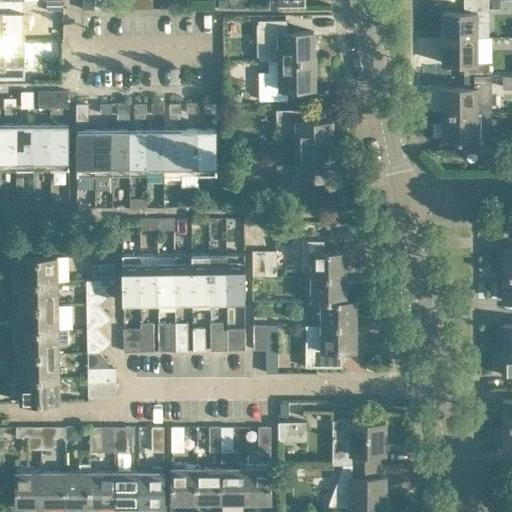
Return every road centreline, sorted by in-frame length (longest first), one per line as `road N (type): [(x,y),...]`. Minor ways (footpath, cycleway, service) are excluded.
road 1 (unclassified): [(17,415),(111,413),(134,388),(442,389)]
road 2 (unclassified): [(442,389),(403,194)]
road 3 (unclassified): [(403,194),(364,0)]
road 4 (residential): [(72,0),(72,33),(91,51),(217,49)]
road 5 (unclassified): [(461,511),(442,389)]
